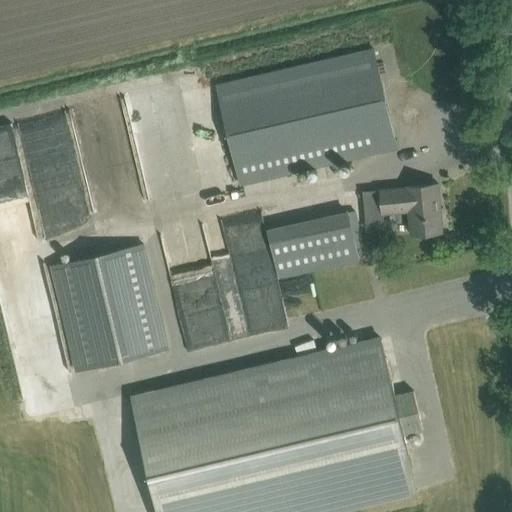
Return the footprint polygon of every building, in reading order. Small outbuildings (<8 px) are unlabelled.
[(374,48),(354,53),(218,86),(241,185),(398,147),(374,48)] [(10,123),(0,124),(0,152),(7,151),(10,166),(19,164),(10,123)] [(439,184),(419,185),(407,186),(407,187),(381,189),(383,213),(409,211),(411,234),(443,231),(439,184)] [(355,211),(286,227),(269,231),(280,278),(359,259),(356,247),(363,245),(355,211)] [(53,267),(78,371),(169,349),(144,245),(53,267)] [(132,398),(158,511),(323,511),(418,490),(405,434),(423,430),(414,391),(396,395),(382,339),(132,398)]
